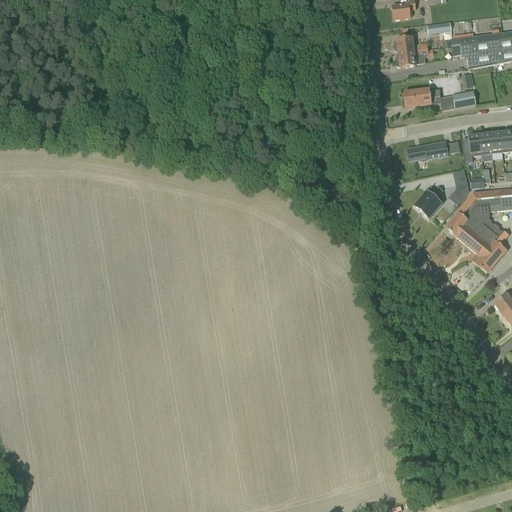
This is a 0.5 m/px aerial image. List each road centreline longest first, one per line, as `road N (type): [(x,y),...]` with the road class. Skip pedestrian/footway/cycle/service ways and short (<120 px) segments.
road 1 (tertiary): [(511,390),(409,249),(380,136)]
road 2 (tertiary): [(380,136),(362,0)]
road 3 (residential): [(380,136),(511,116)]
